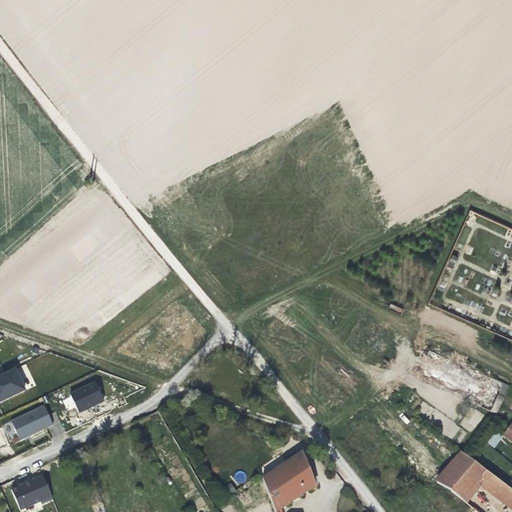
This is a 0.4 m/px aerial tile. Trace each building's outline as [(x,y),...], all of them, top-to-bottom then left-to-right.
[(508,387),(429,351),(417,378),(496,414),(508,387)] [(0,373),(0,402),(27,389),(16,366),(0,373)] [(69,391),(77,412),(104,402),(97,381),(69,391)] [(66,410),(75,407),(71,397),(63,400),(66,410)] [(10,420),(19,440),(53,425),(44,405),(10,420)] [(473,433),(483,414),(471,407),(460,426),(473,433)] [(511,441),(511,422),(503,434),(511,441)] [(309,472),(301,452),(262,478),(274,511),(277,511),(281,510),(315,487),(309,472)] [(478,483),(487,472),(462,453),(436,483),(450,491),(462,500),(478,483)] [(482,487),(492,476),(487,472),(478,483),(482,487)] [(20,511),(23,511),(53,500),(43,474),(25,481),(10,487),(20,511)] [(511,491),(508,488),(492,476),(482,487),(511,509),(511,491)]
